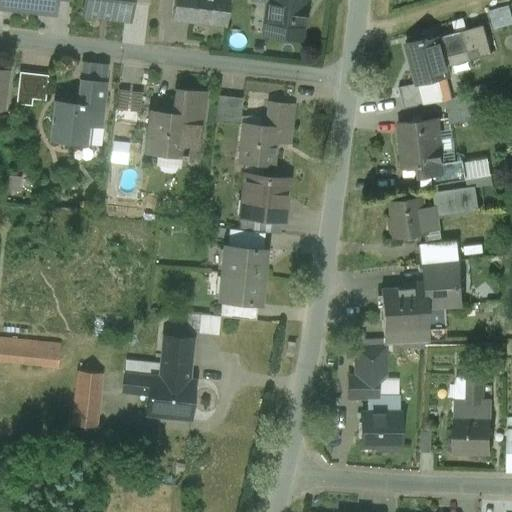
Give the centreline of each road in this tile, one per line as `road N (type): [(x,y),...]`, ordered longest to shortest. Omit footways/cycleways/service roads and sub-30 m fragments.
road 1 (tertiary): [(285,475),(349,80)]
road 2 (residential): [(349,80),(0,37)]
road 3 (residential): [(285,475),(511,485)]
